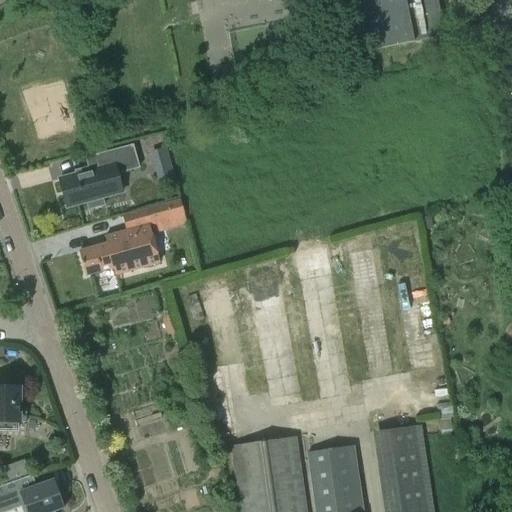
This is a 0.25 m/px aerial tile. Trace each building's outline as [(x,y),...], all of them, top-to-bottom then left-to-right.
[(352,0),(363,53),(445,37),(437,0),(352,0)] [(66,208),(86,202),(88,210),(104,206),(102,198),(122,193),(117,175),(139,169),(133,145),(95,156),(98,169),(59,180),(66,208)] [(165,149),(153,152),(156,164),(168,161),(165,149)] [(107,245),(79,252),(85,277),(113,269),(115,276),(160,264),(149,226),(183,216),(179,202),(121,218),(125,232),(105,238),(107,245)] [(204,288),(211,316),(235,310),(227,282),(204,288)] [(0,431),(19,432),(19,422),(26,422),(26,404),(18,404),(18,390),(0,389),(0,431)] [(432,511),(424,425),(378,429),(386,511),(432,511)] [(305,511),(300,477),(295,438),(231,447),(240,511),(305,511)] [(361,511),(355,466),(353,448),(308,454),(310,473),(316,511),(361,511)] [(24,462),(1,470),(6,484),(29,477),(24,462)] [(2,486),(6,497),(20,493),(26,511),(53,511),(62,508),(53,481),(33,488),(29,477),(6,484),(2,486)]
